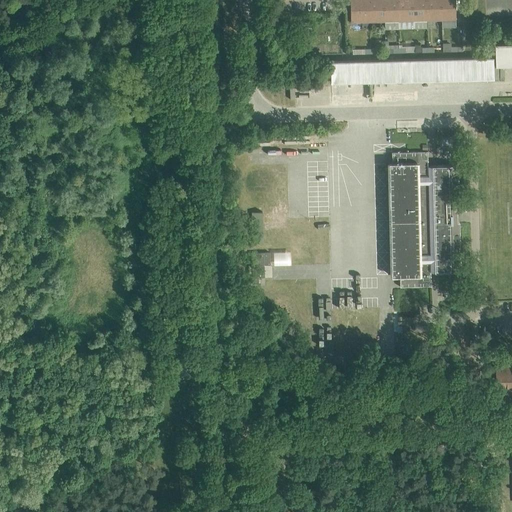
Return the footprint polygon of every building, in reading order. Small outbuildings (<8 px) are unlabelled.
[(365,0),(350,0),(351,22),(366,22),(365,0)] [(365,0),(366,22),(384,21),(384,5),(383,0),(365,0)] [(383,0),(384,5),(384,21),(398,21),(397,0),(383,0)] [(413,21),(412,4),(412,0),(397,0),(398,21),(413,21)] [(412,0),(412,4),(413,21),(427,20),(426,0),(412,0)] [(426,0),(427,20),(441,20),(441,4),(440,0),(426,0)] [(440,0),(441,4),(441,20),(456,20),(455,0),(440,0)] [(384,41),(385,53),(399,53),(399,45),(388,45),(388,41),(384,41)] [(462,51),(462,46),(451,47),(451,43),(442,43),(442,51),(461,51),(462,51)] [(388,164),(391,276),(394,276),(394,277),(400,276),(400,287),(430,286),(430,272),(460,271),(458,223),(455,223),(454,213),(458,213),(457,165),(428,166),(428,151),(392,152),(392,163),(390,163),(390,164),(388,164)] [(108,211),(85,211),(85,221),(108,221),(108,211)] [(271,265),(276,265),(276,255),(258,255),(258,286),(266,286),(266,278),(271,278),(271,265)] [(175,358),(179,378),(193,375),(188,355),(175,358)] [(511,365),(495,366),(496,391),(511,390),(511,365)]
